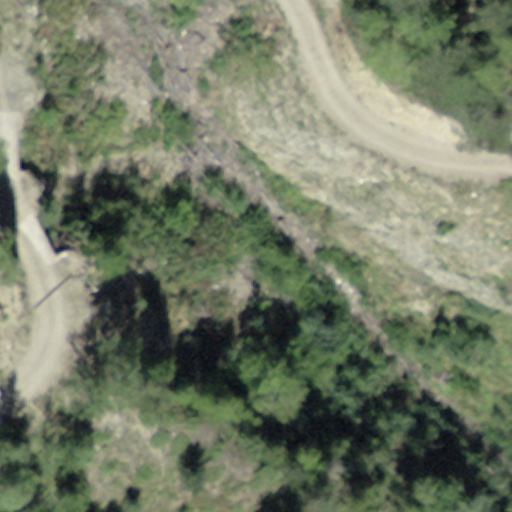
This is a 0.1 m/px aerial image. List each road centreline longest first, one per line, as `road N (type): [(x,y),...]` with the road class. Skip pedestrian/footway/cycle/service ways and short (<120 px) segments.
road 1 (track): [(286,0),(355,119),(428,157),(511,166)]
road 2 (track): [(0,387),(36,367),(42,315),(0,156)]
